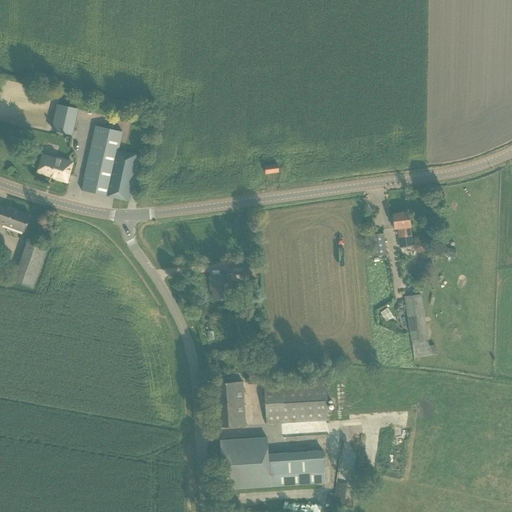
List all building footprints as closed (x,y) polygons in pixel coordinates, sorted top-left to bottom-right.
[(50,131),(72,135),(77,109),(56,104),(50,131)] [(96,127),(83,180),(81,190),(129,201),(131,191),(139,156),(123,152),(118,151),(123,134),(96,127)] [(43,155),(40,163),(38,172),(54,177),(53,178),(66,182),(72,162),(60,158),(60,160),(43,155)] [(277,164),(264,166),(265,174),(278,172),(277,164)] [(0,204),(0,223),(23,232),(30,216),(0,204)] [(392,214),(393,224),(394,229),(397,228),(400,248),(412,246),(407,212),(392,214)] [(369,235),(372,256),(385,255),(382,233),(369,235)] [(423,252),(424,241),(415,240),(414,252),(423,252)] [(12,282),(22,286),(32,289),(46,250),(26,243),(12,282)] [(456,250),(448,248),(446,256),(454,258),(456,250)] [(233,274),(252,273),(252,261),(232,262),(233,274)] [(213,300),(223,299),(229,299),(227,274),(209,275),(210,285),(212,284),(213,300)] [(420,294),(403,297),(413,358),(435,355),(434,345),(428,346),(420,294)] [(388,308),(379,312),(382,322),(392,318),(388,308)] [(262,349),(250,350),(250,358),(263,357),(262,349)] [(325,379),(273,383),(263,383),(266,424),(327,420),(325,379)] [(245,426),(242,382),(216,383),(219,427),(245,426)] [(222,489),(235,489),(324,483),(322,451),(267,454),(266,438),(220,441),(222,489)]
